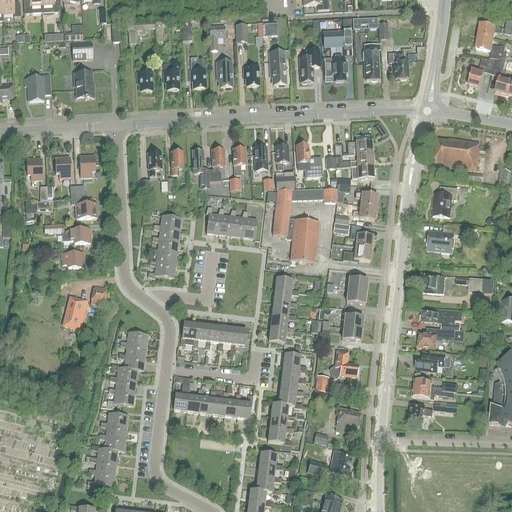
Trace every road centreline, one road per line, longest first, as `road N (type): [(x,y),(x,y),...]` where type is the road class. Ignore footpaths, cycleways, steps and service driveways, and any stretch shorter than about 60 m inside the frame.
road 1 (residential): [(380,439),(424,112)]
road 2 (unclassified): [(115,125),(424,112)]
road 3 (residential): [(150,303),(124,277),(115,125)]
road 4 (residential): [(211,511),(156,478),(165,371)]
road 5 (residential): [(380,439),(511,443)]
